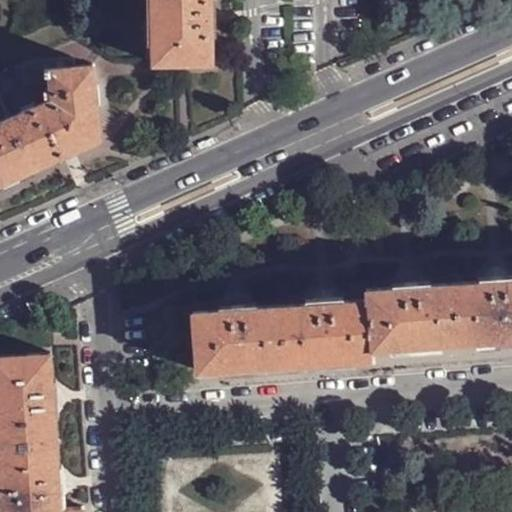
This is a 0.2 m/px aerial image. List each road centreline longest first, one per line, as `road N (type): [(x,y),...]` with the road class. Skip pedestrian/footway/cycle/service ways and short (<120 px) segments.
road 1 (tertiary): [(511,34),(0,260)]
road 2 (tertiary): [(0,299),(511,74)]
